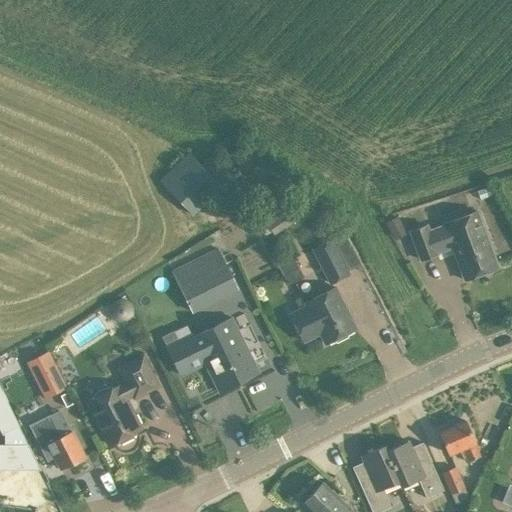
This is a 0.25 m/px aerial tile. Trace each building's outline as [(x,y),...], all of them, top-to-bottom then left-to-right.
[(214,161),(227,178),(241,167),(228,150),(214,161)] [(159,181),(169,192),(176,200),(192,217),(200,209),(222,189),(208,174),(188,153),(159,181)] [(273,237),(308,213),(300,201),(293,205),(288,197),(259,216),(273,237)] [(497,267),(476,211),(442,224),(443,225),(428,231),(426,225),(409,231),(420,259),(437,253),(434,245),(447,240),(449,246),(451,246),(464,279),(497,267)] [(348,274),(331,239),(312,249),(330,283),(348,274)] [(192,313),(237,290),(217,248),(171,270),(192,313)] [(355,328),(335,287),(304,302),(301,297),(295,300),(299,309),(290,314),(303,341),(319,333),(324,343),(355,328)] [(104,310),(72,331),(80,345),(113,325),(104,310)] [(258,372),(231,317),(189,338),(187,333),(176,338),(173,330),(160,337),(179,375),(205,363),(218,391),(258,372)] [(67,387),(48,350),(25,362),(44,399),(67,387)] [(157,385),(142,356),(120,368),(127,382),(119,386),(118,385),(87,401),(108,444),(115,440),(120,442),(131,436),(133,432),(140,428),(124,397),(132,393),(134,396),(157,385)] [(60,436),(49,415),(29,425),(41,448),(47,445),(59,468),(71,462),(72,464),(81,460),(80,458),(84,456),(71,431),(60,436)] [(474,443),(464,420),(439,431),(449,454),(462,448),(468,461),(479,456),(473,443),(474,443)] [(398,480),(398,481),(400,486),(417,479),(426,498),(443,490),(422,442),(411,447),(408,442),(386,451),(386,452),(399,480),(398,480)] [(0,469),(25,469),(13,444),(0,443),(0,469)] [(386,452),(386,451),(384,446),(361,456),(363,462),(352,467),(371,511),(378,511),(391,507),(382,488),(398,481),(398,480),(399,480),(386,452)] [(469,498),(454,467),(441,474),(456,503),(469,498)] [(353,511),(321,482),(302,503),(311,511),(353,511)]
